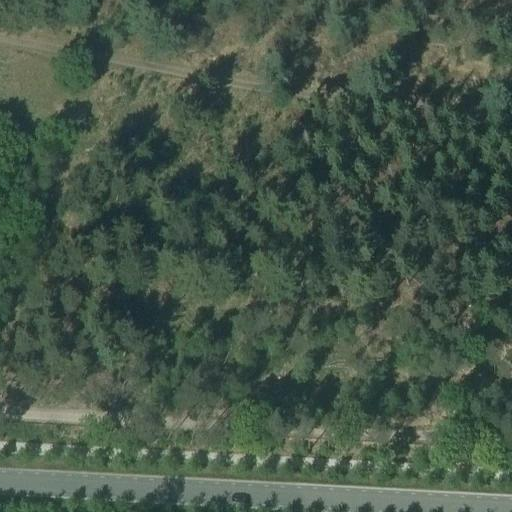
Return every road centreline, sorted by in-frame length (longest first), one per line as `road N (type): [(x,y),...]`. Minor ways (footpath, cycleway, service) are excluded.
road 1 (track): [(0,37),(244,83),(511,114)]
road 2 (track): [(511,444),(429,428),(385,436),(0,416)]
road 3 (primary): [(511,510),(0,482)]
